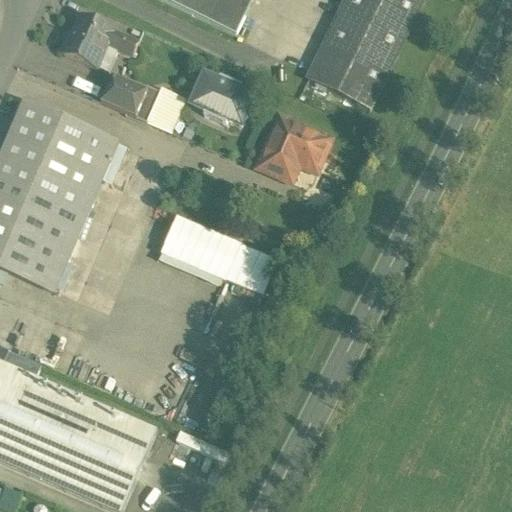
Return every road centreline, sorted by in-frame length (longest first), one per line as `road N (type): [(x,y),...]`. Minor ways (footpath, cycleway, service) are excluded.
road 1 (secondary): [(510,0),(267,511)]
road 2 (residential): [(242,65),(98,0)]
